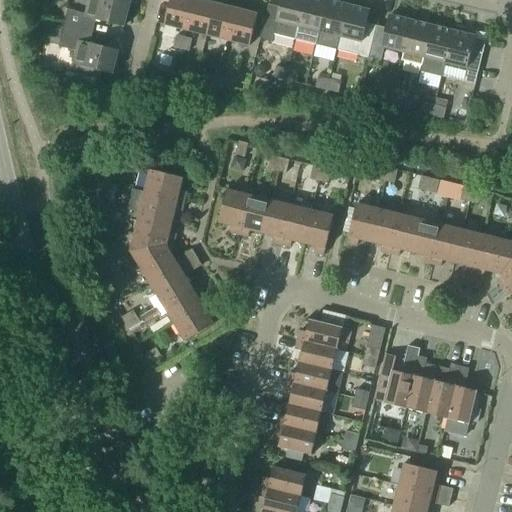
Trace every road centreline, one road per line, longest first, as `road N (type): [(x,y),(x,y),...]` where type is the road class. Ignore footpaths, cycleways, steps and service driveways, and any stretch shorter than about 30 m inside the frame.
road 1 (residential): [(222,511),(229,483),(223,453),(247,411),(278,297),(498,341),(511,365)]
road 2 (secondary): [(115,511),(48,345),(0,174)]
road 3 (residential): [(482,511),(511,393)]
